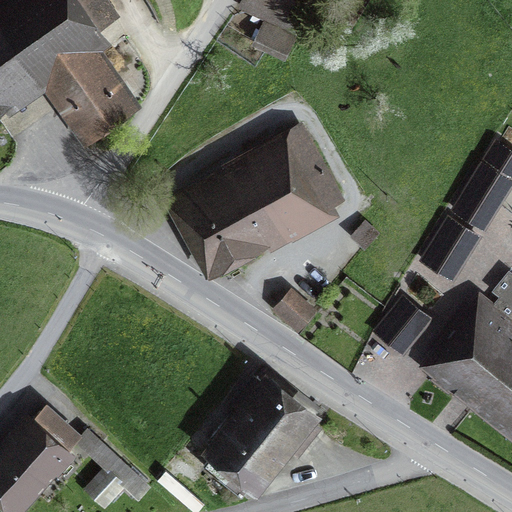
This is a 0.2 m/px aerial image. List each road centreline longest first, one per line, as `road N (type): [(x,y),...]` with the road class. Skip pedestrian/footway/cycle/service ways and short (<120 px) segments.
road 1 (secondary): [(110,242),(445,454)]
road 2 (unclassified): [(84,230),(229,0)]
road 3 (residential): [(445,454),(250,511)]
road 4 (residential): [(110,242),(0,406)]
